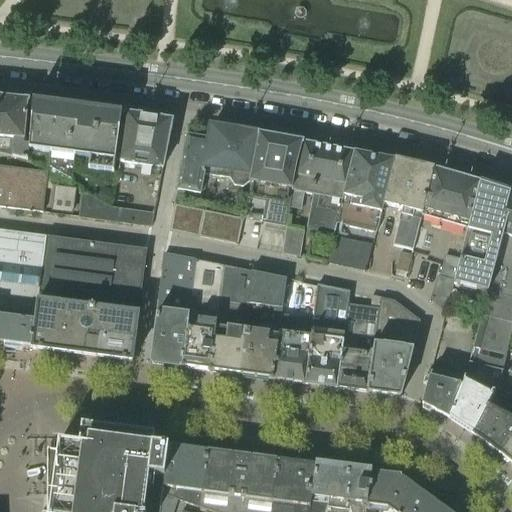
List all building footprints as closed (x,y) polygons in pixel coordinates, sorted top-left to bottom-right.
[(24,142),(29,102),(0,99),(0,155),(12,159),(27,163),(29,151),(29,143),(24,142)] [(33,102),(29,143),(29,151),(50,154),(48,172),(70,185),(74,157),(85,159),(90,110),(33,102)] [(90,110),(85,159),(89,159),(88,171),(113,174),(121,115),(90,110)] [(162,169),(171,122),(126,115),(119,163),(162,169)] [(249,185),(258,136),(211,128),(208,141),(187,138),(178,191),(201,195),(204,176),(229,179),(234,187),(242,188),(249,183),(249,185)] [(302,144),(258,136),(249,185),(251,185),(248,199),(270,203),(272,195),(274,195),(272,210),(264,208),(262,222),(245,218),(240,245),(239,245),(239,246),(240,246),(241,244),(282,253),(286,229),(286,227),(287,224),(288,223),(290,209),(302,144)] [(313,197),(306,232),(334,238),(337,225),(336,225),(342,203),(343,197),(354,154),(302,144),(290,209),(301,211),(304,195),(313,197)] [(343,197),(342,203),(336,225),(337,225),(345,226),(344,228),(376,234),(381,214),(383,206),(394,162),(354,153),(354,154),(343,197)] [(421,221),(421,217),(433,171),(394,162),(383,206),(402,210),(398,221),(408,224),(409,218),(412,219),(421,221)] [(0,208),(42,214),(43,210),(47,174),(0,167),(0,208)] [(421,217),(467,231),(479,185),(433,171),(421,217)] [(510,195),(479,185),(467,231),(454,281),(453,285),(487,293),(508,218),(504,217),(510,195)] [(56,189),(53,211),(71,213),(74,191),(56,189)] [(82,193),(79,214),(79,219),(150,228),(153,215),(112,209),(82,193)] [(481,317),(468,363),(502,373),(508,349),(507,349),(511,331),(511,196),(510,195),(504,217),(508,218),(487,293),(481,316),(481,317)] [(203,212),(198,237),(236,245),(241,220),(203,212)] [(281,255),(299,259),(304,232),(286,229),(282,253),(281,255)] [(0,232),(0,316),(35,321),(46,239),(0,232)] [(326,264),(365,273),(372,246),(334,238),(332,238),(326,264)] [(132,362),(146,252),(46,239),(35,321),(32,349),(72,354),(132,362)] [(395,271),(407,274),(412,256),(400,253),(395,271)] [(195,262),(164,255),(157,312),(168,313),(168,315),(175,316),(175,314),(188,316),(195,262)] [(459,260),(445,256),(440,276),(454,279),(459,260)] [(223,267),(195,262),(188,316),(181,369),(209,373),(223,267)] [(209,373),(240,377),(246,333),(243,332),(246,307),(231,304),(235,270),(223,267),(209,373)] [(282,310),(286,281),(235,270),(231,304),(246,307),(243,332),(246,333),(240,377),(272,382),(279,333),(282,310)] [(445,314),(453,285),(454,281),(436,277),(430,300),(429,301),(445,314)] [(317,287),(310,338),(304,386),(305,385),(336,389),(348,307),(350,294),(317,287)] [(336,389),(367,393),(379,299),(371,298),(370,310),(348,307),(336,389)] [(367,393),(399,398),(412,350),(419,322),(393,302),(379,299),(367,393)] [(168,313),(157,312),(157,317),(156,317),(150,365),(181,369),(188,316),(175,314),(175,316),(168,315),(168,313)] [(0,345),(32,349),(35,321),(0,316),(0,345)] [(302,385),(304,386),(310,338),(279,333),(272,382),(275,382),(302,385)] [(498,385),(502,373),(468,363),(463,381),(448,420),(472,435),(487,407),(494,393),(498,385)] [(448,420),(463,381),(430,374),(422,406),(448,420)] [(472,435),(498,454),(511,436),(511,420),(487,407),(472,435)] [(159,511),(168,448),(153,446),(154,435),(81,425),(78,446),(59,443),(59,451),(47,450),(46,489),(60,489),(59,496),(58,495),(51,511),(159,511)] [(511,436),(498,454),(511,465),(511,436)] [(206,453),(168,448),(159,511),(174,511),(178,501),(198,509),(206,453)] [(237,457),(206,453),(198,509),(207,511),(270,511),(277,463),(237,457)] [(308,511),(315,468),(277,463),(270,511),(308,511)] [(365,511),(371,475),(315,468),(308,511),(365,511)] [(445,511),(400,479),(371,475),(365,511),(445,511)]
